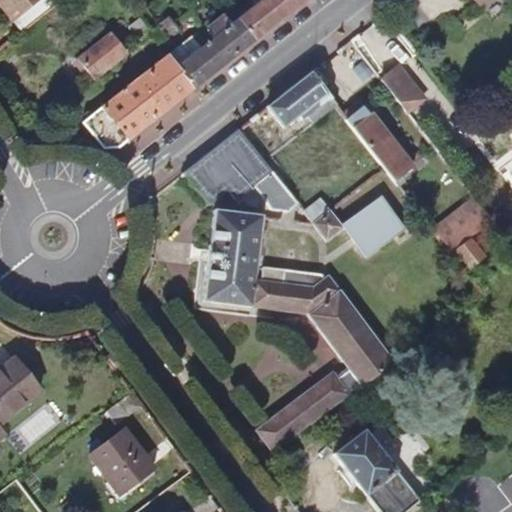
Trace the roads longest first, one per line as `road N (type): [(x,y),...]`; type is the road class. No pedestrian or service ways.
road 1 (residential): [(89,210),(355,0)]
road 2 (primary): [(79,272),(258,511)]
